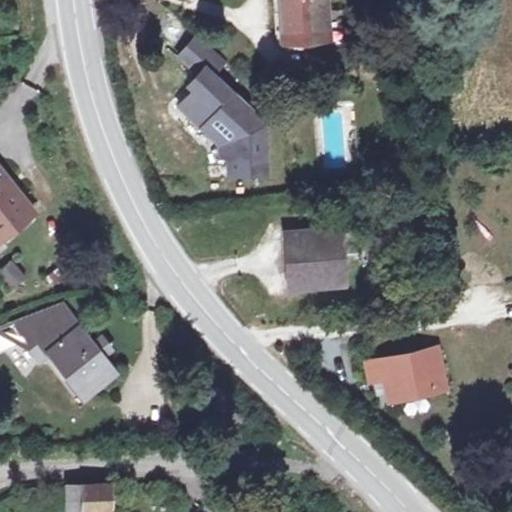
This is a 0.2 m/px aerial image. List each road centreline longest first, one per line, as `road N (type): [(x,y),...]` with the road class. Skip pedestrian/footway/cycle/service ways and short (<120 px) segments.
road 1 (secondary): [(73,0),(79,82),(169,270),(413,511)]
road 2 (residential): [(0,468),(250,463)]
